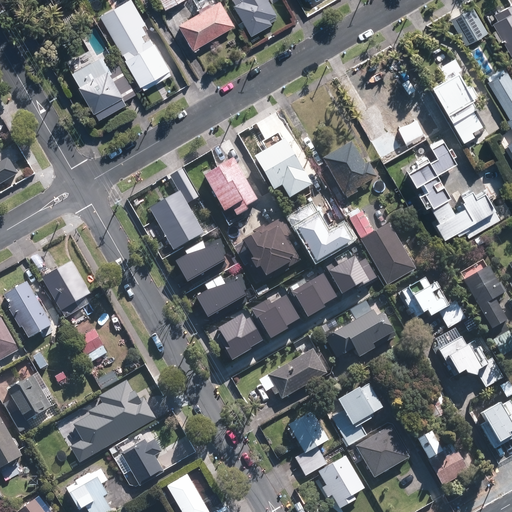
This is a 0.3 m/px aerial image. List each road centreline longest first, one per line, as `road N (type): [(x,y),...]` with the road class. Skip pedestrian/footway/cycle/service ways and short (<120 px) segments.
road 1 (tertiary): [(269,511),(79,185)]
road 2 (residential): [(79,185),(401,0)]
road 3 (tertiary): [(79,185),(0,47)]
